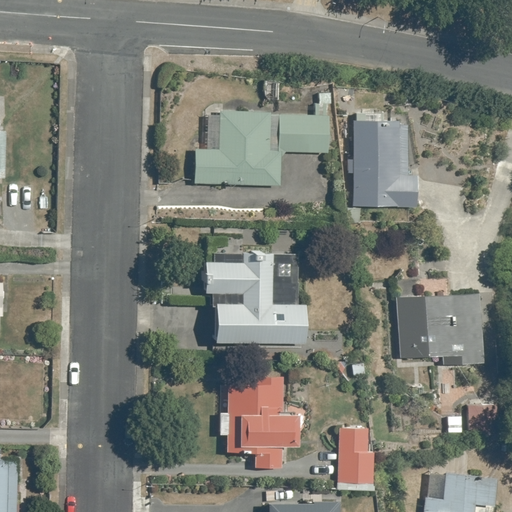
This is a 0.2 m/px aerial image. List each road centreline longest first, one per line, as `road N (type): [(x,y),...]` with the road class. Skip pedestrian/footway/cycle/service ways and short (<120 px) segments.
road 1 (residential): [(94,511),(102,22)]
road 2 (residential): [(511,76),(306,35),(102,22)]
